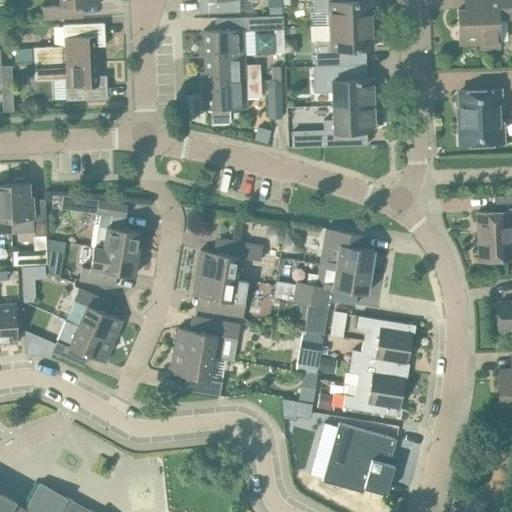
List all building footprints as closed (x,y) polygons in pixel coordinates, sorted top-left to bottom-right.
[(98,0),(58,0),(59,6),(42,6),(42,19),(82,17),(82,5),(98,4),(98,0)] [(197,0),(198,13),(239,11),(238,0),(197,0)] [(269,0),(270,15),(283,15),(282,0),(269,0)] [(329,25),(371,24),(370,0),(353,0),(344,0),(312,0),(313,11),(328,11),(329,25)] [(499,46),(497,17),(510,17),(509,0),(463,0),(464,8),(458,9),(459,41),(479,41),(479,47),(499,46)] [(270,15),(246,16),(247,30),(283,29),(283,15),(270,15)] [(34,63),(97,60),(96,45),(104,45),(103,22),(62,24),(63,45),(33,46),(34,63)] [(371,24),(329,25),(329,39),(314,40),(315,65),(312,65),(312,66),(346,65),(346,48),(372,47),(371,24)] [(204,57),(244,55),(243,28),(203,29),(204,57)] [(31,48),(14,48),(14,62),(32,61),(31,48)] [(205,82),(260,80),(259,63),(244,64),(244,55),(204,57),(205,82)] [(97,60),(34,63),(34,80),(65,78),(66,99),(107,97),(106,75),(98,75),(97,60)] [(346,65),(312,66),(313,92),(332,91),(332,105),(374,104),(373,77),(344,78),(344,65),(346,65)] [(267,80),(280,79),(280,66),(270,66),(271,79),(267,79),(267,80)] [(268,118),(280,118),(282,118),(280,79),(267,80),(268,118)] [(260,80),(205,82),(206,108),(209,108),(209,123),(229,122),(228,108),(246,107),(245,97),(260,96),(260,80)] [(502,142),(500,88),(459,90),(461,123),(457,123),(458,144),(502,142)] [(374,104),(332,105),(333,119),(323,119),(324,145),(348,144),(348,130),(375,129),(374,104)] [(0,233),(11,233),(8,182),(5,182),(3,178),(0,178),(0,233)] [(32,208),(32,195),(29,195),(28,181),(26,181),(24,178),(13,178),(11,182),(8,182),(11,233),(33,232),(33,235),(46,234),(45,207),(32,208)] [(496,211),(478,212),(480,260),(511,258),(511,194),(495,195),(496,211)] [(98,199),(90,245),(94,246),(137,253),(141,231),(123,228),(127,204),(98,199)] [(319,263),(370,271),(373,249),(361,247),(362,233),(325,227),(319,263)] [(298,232),(284,230),(281,250),(294,252),(300,249),(302,238),(298,232)] [(196,272),(247,280),(235,278),(238,256),(260,260),(262,245),(234,240),(232,254),(200,249),(196,272)] [(137,253),(94,246),(91,267),(81,265),(78,279),(114,285),(116,272),(134,275),(137,253)] [(30,265),(44,264),(43,251),(30,251),(30,265)] [(48,261),(48,274),(58,277),(61,263),(48,261)] [(366,293),(370,271),(319,263),(317,273),(309,272),(307,282),(296,280),(295,284),(278,281),(275,297),(327,305),(328,300),(354,304),(356,291),(366,293)] [(44,264),(30,265),(28,265),(29,278),(47,277),(46,265),(44,265),(44,264)] [(247,280),(196,272),(192,294),(217,298),(214,312),(242,317),(244,302),(243,302),(247,280)] [(66,320),(113,340),(122,319),(99,309),(104,298),(78,287),(73,299),(75,300),(66,320)] [(511,300),(498,301),(500,329),(511,328),(511,300)] [(0,303),(0,342),(17,342),(15,303),(0,303)] [(343,311),(333,309),(332,319),(336,320),(343,315),(343,311)] [(363,339),(408,347),(411,332),(409,331),(410,323),(357,315),(355,327),(364,329),(363,339)] [(173,350),(220,358),(224,335),(237,338),(239,323),(211,318),(209,332),(177,327),(173,350)] [(104,361),(113,340),(66,320),(64,319),(50,351),(76,362),(81,351),(104,361)] [(306,372),(316,374),(317,370),(319,356),(322,337),(306,334),(300,372),(302,372),(306,372)] [(352,349),(350,360),(402,369),(404,362),(406,362),(408,347),(363,339),(361,350),(352,349)] [(220,358),(173,350),(169,372),(194,376),(191,390),(219,395),(221,380),(208,378),(211,356),(220,358)] [(319,356),(317,370),(334,372),(336,359),(319,356)] [(357,374),(355,384),(401,392),(403,377),(401,376),(402,369),(350,360),(348,372),(357,374)] [(511,368),(501,369),(503,413),(511,412),(511,368)] [(316,374),(306,372),(302,372),(297,399),(312,402),(316,374)] [(398,407),(401,392),(355,384),(353,395),(344,394),(342,406),(395,415),(396,407),(398,407)] [(318,392),(316,406),(333,409),(335,395),(318,392)] [(298,401),(297,401),(285,399),(282,416),(295,419),(295,415),(298,401)] [(389,463),(396,438),(338,422),(321,480),(362,491),(364,487),(385,493),(393,464),(389,463)] [(93,511),(39,482),(25,508),(0,494),(0,511),(93,511)] [(392,511),(395,502),(377,497),(373,511),(388,511),(389,511),(392,511)]
